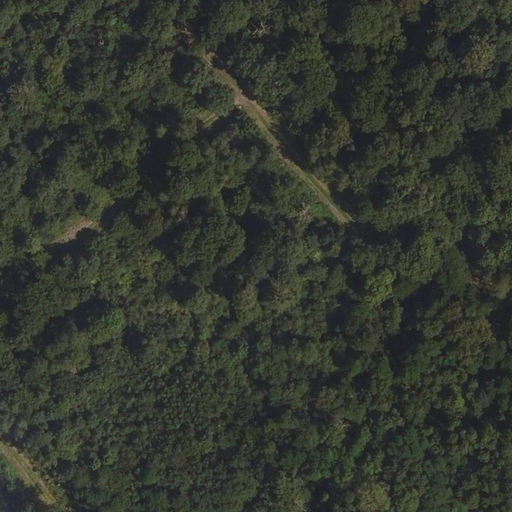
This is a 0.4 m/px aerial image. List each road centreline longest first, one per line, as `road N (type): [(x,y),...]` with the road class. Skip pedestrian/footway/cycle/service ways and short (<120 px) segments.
road 1 (track): [(237,97),(377,259),(430,293),(463,296),(511,282)]
road 2 (track): [(0,302),(237,97)]
road 3 (track): [(237,97),(352,0)]
road 4 (track): [(150,0),(237,97)]
